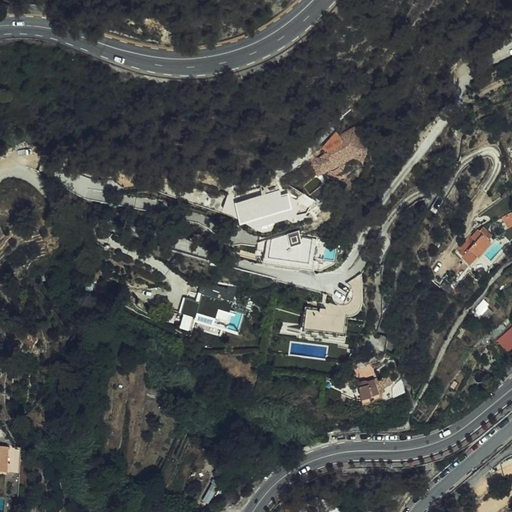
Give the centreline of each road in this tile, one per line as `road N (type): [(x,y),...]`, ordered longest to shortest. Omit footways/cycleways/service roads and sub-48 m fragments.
road 1 (primary): [(312,0),(257,41),(195,58),(0,25)]
road 2 (primary): [(253,511),(303,464),(445,438),(511,388)]
road 3 (secondary): [(511,428),(417,511)]
